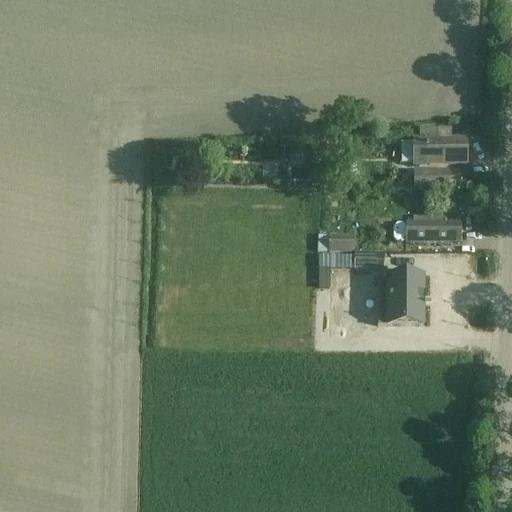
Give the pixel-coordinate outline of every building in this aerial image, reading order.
[(419,138),(412,138),(412,143),(412,163),(412,165),(466,165),(466,138),(451,138),(451,130),(419,131),(419,138)] [(338,142),(323,141),(322,154),(338,155),(338,142)] [(179,158),(179,173),(189,173),(189,158),(179,158)] [(448,172),(414,172),(414,192),(448,192),(448,172)] [(452,213),(452,201),(420,201),(420,213),(452,213)] [(404,224),(404,244),(458,245),(458,224),(444,224),(444,219),(411,219),(411,224),(404,224)] [(318,235),(317,253),(327,253),(328,236),(318,235)] [(355,237),(331,236),(331,254),(355,254),(355,237)] [(354,255),(319,254),(319,270),(354,270),(354,267),(354,255)] [(383,271),(383,255),(354,255),(354,267),(354,270),(383,271)] [(422,275),(386,275),(386,279),(374,279),(373,295),(385,295),(385,329),(421,330),(422,275)] [(317,280),(317,290),(342,290),(342,280),(317,280)] [(323,314),(323,297),(307,297),(306,313),(323,314)]
